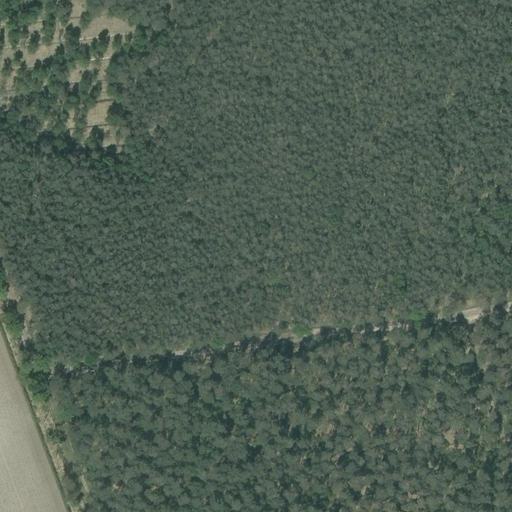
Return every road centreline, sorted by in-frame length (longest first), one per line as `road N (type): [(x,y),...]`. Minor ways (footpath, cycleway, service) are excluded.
road 1 (track): [(33,379),(511,309)]
road 2 (track): [(511,450),(459,317)]
road 3 (track): [(82,511),(33,379)]
